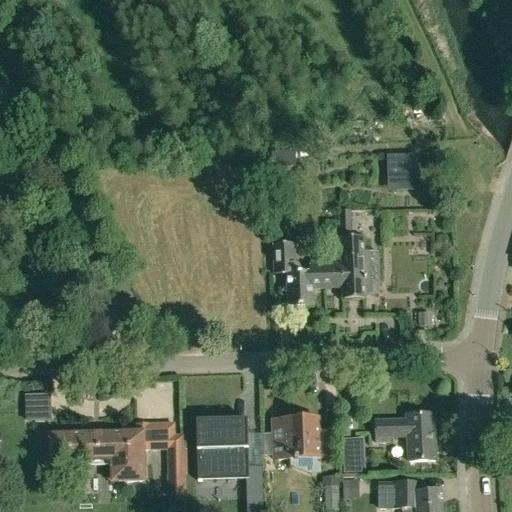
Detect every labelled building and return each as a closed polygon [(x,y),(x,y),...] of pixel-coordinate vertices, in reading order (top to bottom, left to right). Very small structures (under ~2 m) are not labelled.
[(273,151),(273,167),(300,167),(300,151),(273,151)] [(412,156),(387,156),(388,185),(411,185),(412,156)] [(364,238),(352,239),(351,213),(340,214),(343,267),(317,268),(318,280),(324,280),(324,290),(344,289),(344,301),(367,300),(367,295),(372,295),(372,281),(366,281),(364,238)] [(314,290),(324,290),(324,280),(318,280),(317,268),(309,269),(310,275),(295,275),(294,245),(274,246),(275,276),(288,276),(289,310),(315,309),(314,290)] [(431,314),(418,315),(419,329),(426,328),(426,327),(432,327),(431,314)] [(435,416),(409,416),(409,422),(377,423),(377,445),(391,444),(390,439),(409,439),(410,463),(436,462),(435,416)] [(272,422),(273,462),(327,461),(326,436),(318,437),(318,421),(272,422)] [(248,425),(197,426),(198,483),(246,482),(246,490),(263,489),(263,470),(249,471),(248,425)] [(71,436),(53,436),(53,462),(71,461),(71,464),(110,463),(111,485),(148,484),(147,452),(150,451),(150,427),(138,427),(138,434),(127,434),(126,433),(71,434),(71,436)] [(363,456),(346,456),(347,478),(364,478),(363,456)] [(339,511),(340,487),(338,487),(338,470),(322,470),(322,488),(326,488),(326,511),(339,511)] [(168,479),(168,502),(170,502),(170,509),(184,509),(183,502),(185,502),(185,479),(168,479)] [(359,499),(359,482),(343,483),(343,500),(359,499)] [(403,511),(441,511),(440,492),(420,493),(420,485),(394,485),(394,486),(380,486),(381,511),(404,510),(403,511)]
